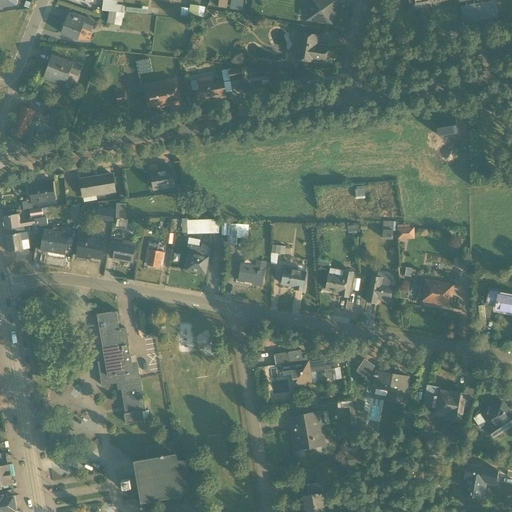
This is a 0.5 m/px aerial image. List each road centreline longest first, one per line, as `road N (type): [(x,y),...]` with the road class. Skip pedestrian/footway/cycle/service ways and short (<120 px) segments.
road 1 (unclassified): [(0,161),(353,102)]
road 2 (residential): [(240,311),(511,360)]
road 3 (residential): [(1,287),(79,281),(240,311)]
road 4 (secondary): [(1,287),(39,511)]
road 5 (residential): [(240,311),(268,511)]
road 6 (unclassified): [(353,102),(511,75)]
